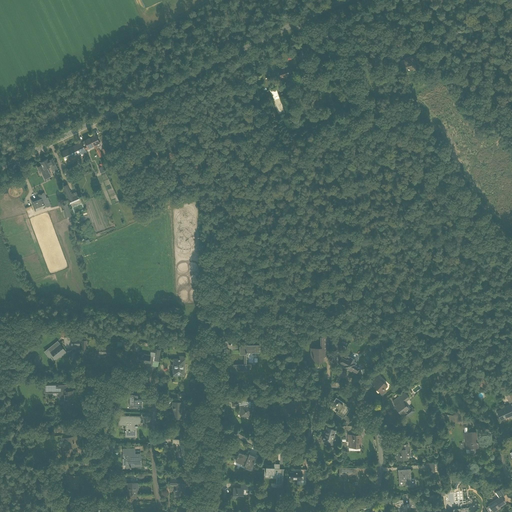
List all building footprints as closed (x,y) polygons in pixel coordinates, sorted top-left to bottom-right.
[(394,30),(391,32),(395,38),(396,39),(399,36),(394,30)] [(385,54),(386,55),(392,53),(388,43),(382,45),(385,54)] [(418,63),(415,55),(405,58),(407,65),(413,63),(413,65),(418,63)] [(279,71),(280,76),(281,78),(288,76),(289,78),(294,75),(293,72),(292,68),(287,69),(287,68),(279,71)] [(279,97),(275,88),(270,90),(273,99),(279,97)] [(95,136),(89,138),(93,146),(94,146),(99,157),(103,156),(98,147),(97,147),(96,148),(95,145),(98,143),(95,136)] [(89,138),(81,142),(84,150),(93,146),(89,138)] [(61,152),(63,157),(65,161),(85,152),(84,150),(81,142),(61,152)] [(47,168),(49,167),(50,166),(52,171),(57,169),(54,163),(52,159),(48,161),(47,159),(40,162),(42,165),(37,167),(40,172),(41,171),(45,180),(51,176),(47,168)] [(73,197),(67,184),(63,186),(71,204),(80,200),(78,195),(73,197)] [(39,197),(31,200),(36,212),(51,205),(48,197),(47,197),(45,193),(38,196),(39,197)] [(63,211),(65,218),(71,217),(67,203),(61,204),(62,208),(62,209),(62,211),(63,211)] [(327,353),(327,336),(321,336),(321,350),(311,350),(311,354),(311,361),(323,361),(322,353),(327,353)] [(62,355),(67,352),(60,342),(50,351),(52,354),(52,355),(55,359),(56,358),(56,359),(61,354),(62,355)] [(259,345),(245,346),(240,346),(240,354),(244,354),(244,365),(230,365),(230,371),(249,371),(249,365),(246,365),(246,355),(252,354),(252,353),(259,353),(259,345)] [(109,356),(110,351),(110,347),(100,346),(100,351),(96,351),(95,356),(99,356),(99,355),(105,356),(106,355),(109,356)] [(152,366),(153,361),(154,357),(150,356),(139,354),(138,362),(147,364),(147,365),(152,366)] [(357,373),(359,369),(359,368),(354,365),(355,363),(353,362),(355,359),(350,357),(344,354),(342,357),(339,363),(345,366),(346,367),(345,369),(348,371),(348,370),(351,371),(351,370),(353,371),(352,371),(352,372),(352,373),(353,373),(353,374),(354,374),(355,374),(356,373),(357,373)] [(184,356),(179,356),(179,359),(174,359),(173,375),(184,376),(184,359),(184,356)] [(383,389),(387,386),(377,376),(375,378),(372,381),(375,385),(374,386),(382,394),(385,391),(383,389)] [(71,398),(71,391),(66,391),(64,391),(64,384),(64,385),(59,385),(45,385),(46,392),(60,391),(60,398),(63,398),(63,408),(67,408),(70,408),(70,407),(73,407),(73,404),(73,403),(73,398),(71,398)] [(410,399),(405,392),(399,396),(397,398),(393,401),(393,402),(394,401),(396,405),(395,406),(399,411),(398,411),(402,417),(406,414),(408,416),(412,413),(408,408),(409,407),(405,402),(410,399)] [(129,407),(134,407),(134,408),(138,408),(138,409),(141,409),(141,408),(142,408),(142,399),(138,399),(138,396),(130,395),(129,404),(129,407)] [(336,413),(340,416),(343,418),(350,409),(345,405),(344,406),(342,404),(343,402),(336,398),(331,404),(339,409),(336,413)] [(250,420),(250,413),(254,414),(256,402),(238,399),(233,399),(232,403),(239,404),(238,414),(250,415),(249,420),(250,420)] [(286,411),(288,412),(288,414),(288,415),(290,415),(291,414),(292,412),(295,413),(296,408),(295,408),(296,401),(284,399),(283,404),(287,405),(286,411)] [(183,419),(183,414),(183,408),(184,408),(184,402),(173,402),(173,411),(173,418),(172,418),(183,419)] [(497,411),(498,415),(500,420),(510,416),(511,417),(511,416),(511,408),(511,406),(497,411)] [(126,436),(129,436),(134,436),(134,434),(136,435),(137,427),(138,427),(138,423),(141,423),(141,417),(119,416),(119,425),(128,425),(128,430),(126,430),(126,436)] [(336,430),(331,429),(327,428),(323,442),(332,445),(336,430)] [(475,452),(475,448),(477,448),(476,432),(464,433),(465,440),(468,440),(468,449),(469,449),(469,451),(469,453),(471,454),(472,454),(474,454),(475,452)] [(359,443),(359,435),(354,435),(348,435),(348,442),(349,442),(349,450),(361,450),(361,448),(361,447),(361,443),(359,443)] [(65,449),(70,448),(75,447),(74,441),(75,441),(75,437),(63,438),(65,449)] [(181,447),(181,451),(180,456),(186,456),(186,451),(187,451),(186,451),(187,444),(185,444),(186,439),(172,439),(172,444),(179,444),(179,447),(181,447)] [(409,450),(408,444),(406,444),(401,444),(402,449),(396,450),(397,460),(405,460),(405,457),(410,456),(410,450),(409,450)] [(131,467),(136,466),(141,466),(141,461),(140,461),(140,458),(140,454),(132,454),(132,448),(123,449),(123,455),(122,455),(122,458),(126,458),(126,465),(131,465),(131,467)] [(253,462),(255,457),(249,454),(248,457),(239,453),(236,461),(245,464),(243,467),(250,470),(253,462)] [(434,472),(435,470),(435,471),(438,471),(438,463),(428,464),(429,467),(428,470),(434,472)] [(264,468),(264,474),(274,474),(274,476),(276,476),(276,487),(282,487),(283,475),(279,474),(279,469),(280,464),(274,464),(274,465),(266,465),(266,468),(264,468)] [(344,491),(350,491),(355,491),(355,484),(357,484),(357,482),(355,482),(355,475),(357,475),(357,468),(352,468),(339,469),(340,475),(344,475),(344,491)] [(302,480),(306,480),(306,469),(293,469),(293,472),(289,472),(289,479),(298,479),(297,481),(302,481),(302,480)] [(411,479),(411,470),(398,470),(399,482),(402,481),(403,486),(414,485),(414,479),(411,479)] [(69,487),(73,488),(78,488),(78,487),(78,483),(77,483),(77,476),(67,475),(66,481),(69,481),(69,487)] [(187,479),(187,476),(181,476),(181,480),(171,479),(170,485),(177,485),(177,490),(175,490),(175,495),(180,495),(180,494),(184,495),(185,486),(197,486),(196,479),(187,479)] [(129,495),(129,498),(136,498),(136,495),(137,495),(137,488),(138,488),(138,483),(127,483),(127,485),(128,485),(128,495),(129,495)] [(257,491),(257,484),(249,484),(249,488),(238,488),(233,488),(233,498),(238,498),(242,498),(243,490),(248,491),(257,491)] [(502,497),(507,494),(503,488),(498,491),(502,497)] [(489,506),(486,508),(488,511),(490,511),(493,511),(497,509),(500,508),(499,507),(505,503),(501,497),(497,499),(489,505),(489,506)] [(402,505),(402,500),(398,500),(398,499),(391,499),(392,504),(396,504),(396,507),(398,507),(398,511),(407,511),(407,505),(402,505)] [(358,511),(359,510),(358,510),(358,506),(361,506),(361,500),(356,500),(348,501),(348,511),(358,511)]
